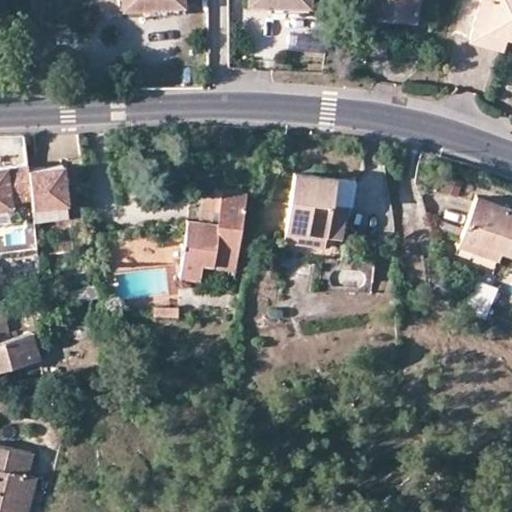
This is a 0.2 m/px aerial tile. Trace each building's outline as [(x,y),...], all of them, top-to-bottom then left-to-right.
[(141,9),(140,2),(154,2),(155,8),(183,6),(182,0),(121,0),(122,11),(141,9)] [(284,4),(284,0),(247,0),(248,8),(267,7),(267,14),(308,13),(308,5),(284,4)] [(417,0),(360,0),(359,10),(414,20),(417,0)] [(511,0),(480,0),(469,41),(511,53),(511,0)] [(154,2),(140,2),(141,9),(142,17),(183,14),(183,6),(155,8),(154,2)] [(26,168),(25,163),(0,166),(0,208),(11,207),(10,199),(30,197),(26,168)] [(26,168),(30,197),(31,209),(66,205),(61,164),(26,168)] [(324,235),(338,236),(347,179),(294,172),(286,229),(324,235)] [(189,214),(188,216),(178,277),(198,280),(200,267),(233,270),(245,191),(216,187),(214,194),(193,191),(189,214)] [(497,259),(499,252),(511,256),(511,207),(476,195),(464,228),(442,220),(441,226),(445,233),(460,238),(453,258),(491,273),(497,259)] [(94,233),(104,275),(162,268),(157,226),(94,233)] [(286,229),(285,241),(323,245),(324,235),(286,229)] [(473,279),(466,316),(487,320),(495,284),(473,279)] [(154,307),(154,315),(178,316),(178,307),(154,307)] [(0,369),(34,362),(30,333),(0,339),(0,337),(0,369)] [(34,362),(40,361),(32,333),(30,333),(34,362)] [(0,511),(27,511),(31,500),(13,496),(18,475),(27,477),(32,451),(0,444),(0,511)] [(18,475),(13,496),(31,500),(35,478),(27,477),(18,475)]
